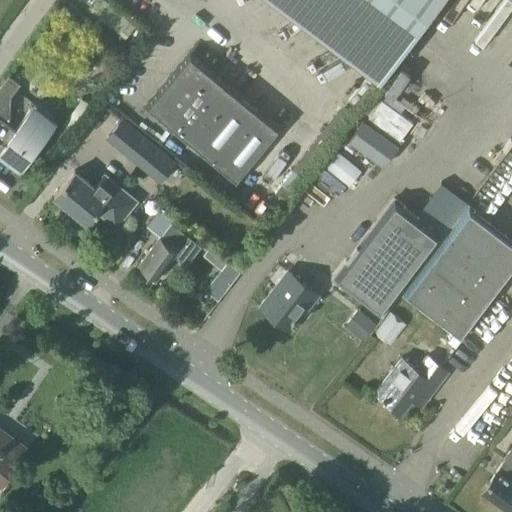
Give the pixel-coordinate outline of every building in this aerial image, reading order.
[(129,33),(136,24),(106,0),(93,0),(91,3),(129,33)] [(237,177),(279,126),(191,54),(150,104),(237,177)] [(0,138),(5,143),(0,149),(0,153),(19,168),(56,120),(12,88),(17,81),(10,76),(0,88),(0,138)] [(348,139),(384,165),(401,143),(399,142),(413,122),(382,99),(367,120),(364,118),(348,139)] [(124,116),(107,137),(149,171),(167,152),(124,116)] [(55,194),(74,210),(88,221),(98,209),(116,225),(137,200),(104,173),(94,185),(75,169),(55,194)] [(440,232),(393,195),(331,273),(378,311),(440,232)] [(511,267),(511,237),(469,205),(404,291),(461,335),(511,267)] [(161,235),(140,263),(157,276),(175,253),(187,263),(201,244),(172,221),(175,217),(162,207),(148,225),(161,235)] [(213,245),(206,254),(224,269),(231,260),(213,245)] [(289,270),(262,305),(289,326),(293,321),(294,322),(297,318),(296,317),(316,291),(289,270)] [(389,310),(379,322),(395,334),(405,322),(389,310)] [(365,316),(353,332),(361,339),(374,322),(365,316)] [(412,364),(402,356),(375,391),(401,411),(427,377),(437,384),(448,370),(427,354),(422,351),(412,364)] [(0,431),(0,480),(1,481),(23,448),(0,431)] [(511,447),(483,489),(510,509),(511,506),(511,447)]
